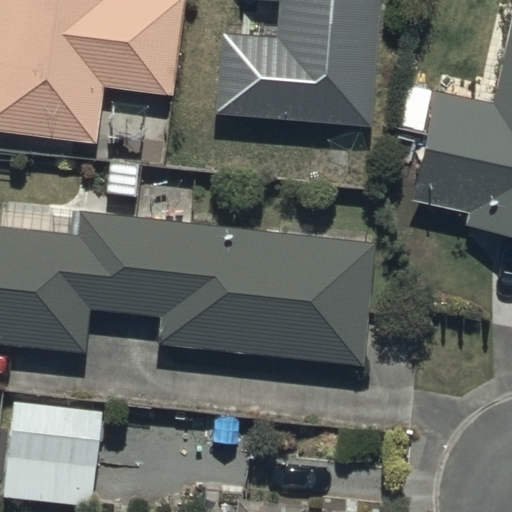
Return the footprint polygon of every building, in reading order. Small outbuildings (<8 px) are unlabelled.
[(0,0),(0,121),(100,134),(106,81),(175,89),(186,0),(0,0)] [(283,0),(281,33),(223,29),(217,107),(306,114),(305,128),(330,130),(331,115),(375,118),(384,0),(283,0)] [(511,226),(511,4),(493,95),(434,83),(411,190),(468,203),(465,216),(511,226)] [(153,172),(150,212),(74,205),(72,226),(0,218),(0,336),(85,345),(90,299),(163,306),(160,336),(364,356),(376,234),(190,216),(194,175),(153,172)] [(102,406),(11,396),(1,489),(92,499),(102,406)] [(234,511),(135,511),(122,511),(121,511),(307,511),(309,498),(237,489),(234,511)]
